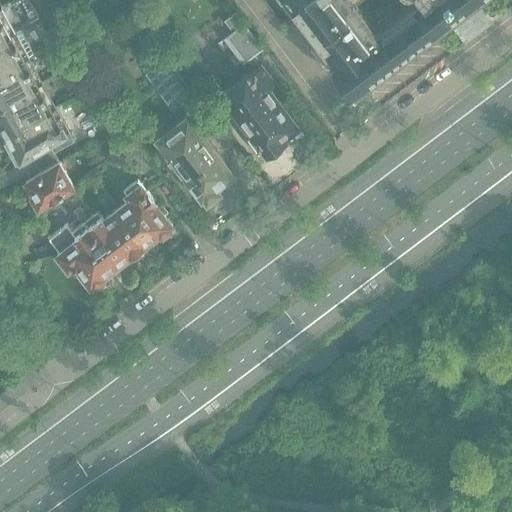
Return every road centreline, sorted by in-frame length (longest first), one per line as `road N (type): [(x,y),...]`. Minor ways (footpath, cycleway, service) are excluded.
road 1 (primary): [(511,103),(0,487)]
road 2 (primary): [(29,511),(511,157)]
road 3 (residential): [(511,37),(92,358),(52,375)]
road 4 (residential): [(52,375),(0,246)]
